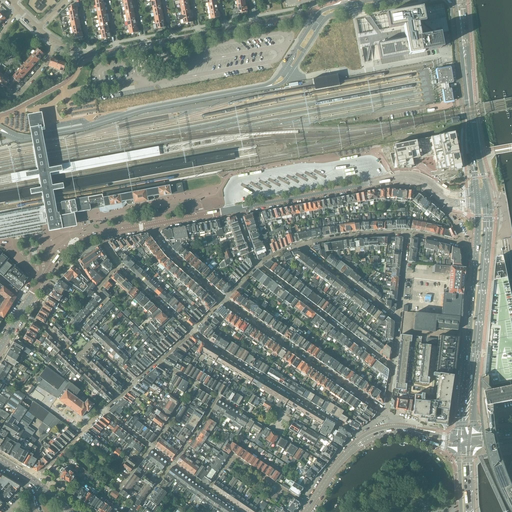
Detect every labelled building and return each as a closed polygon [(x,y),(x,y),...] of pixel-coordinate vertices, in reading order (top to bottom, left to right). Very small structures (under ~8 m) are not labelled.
[(444,3),(356,19),(364,62),(380,59),(380,60),(408,54),(409,56),(424,53),(423,51),(441,48),(449,47),(452,46),(449,31),(446,17),(444,3)] [(69,12),(77,11),(78,10),(77,5),(77,6),(76,4),(72,5),(72,6),(68,7),(69,12)] [(44,55),(38,49),(35,52),(41,58),(44,55)] [(35,52),(32,55),(39,60),(41,58),(35,52)] [(32,55),(30,58),(36,63),(39,60),(32,55)] [(30,58),(27,60),(34,66),(36,63),(30,58)] [(27,60),(25,63),(31,69),(34,66),(27,60)] [(25,63),(22,66),(29,72),(31,69),(25,63)] [(22,66),(20,69),(26,75),(29,72),(22,66)] [(444,88),(445,90),(443,90),(445,102),(452,101),(450,89),(449,89),(448,84),(453,83),(451,68),(436,70),(439,85),(442,85),(442,88),(444,88)] [(20,69),(17,72),(24,77),(26,75),(20,69)] [(17,72),(15,75),(21,80),(24,77),(17,72)] [(313,79),(314,85),(314,86),(314,88),(315,89),(315,90),(339,86),(339,85),(339,84),(339,83),(339,82),(339,81),(338,80),(337,74),(313,79)] [(21,80),(15,75),(10,81),(14,84),(16,81),(18,83),(21,80)] [(7,78),(1,85),(5,87),(9,90),(8,90),(12,93),(13,85),(14,84),(10,81),(7,78)] [(43,207),(48,231),(75,226),(73,213),(57,216),(55,205),(53,191),(64,189),(63,184),(52,186),(49,174),(62,171),(61,166),(49,169),(42,135),(41,132),(40,127),(43,127),(41,114),(27,116),(31,137),(37,171),(25,173),(26,178),(38,176),(40,188),(30,190),(31,195),(41,193),(43,207)] [(454,133),(394,145),(396,156),(398,167),(421,162),(434,173),(461,168),(454,133)] [(172,194),(182,192),(182,193),(183,192),(182,192),(181,185),(181,184),(176,185),(176,184),(175,185),(170,186),(170,185),(169,186),(164,187),(163,184),(157,185),(159,195),(159,197),(171,195),(171,194),(171,195),(172,194)] [(100,210),(101,210),(101,211),(102,211),(102,212),(103,212),(104,212),(105,212),(106,212),(107,212),(108,212),(108,211),(109,211),(109,210),(110,210),(122,207),(125,204),(126,203),(129,205),(134,204),(141,203),(148,202),(148,201),(153,200),(154,198),(154,196),(159,195),(157,185),(98,196),(98,198),(100,207),(100,208),(100,209),(100,210)] [(379,201),(380,190),(371,191),(373,202),(379,201)] [(374,203),(373,202),(371,191),(365,193),(367,201),(368,206),(374,205),(374,203)] [(423,197),(418,194),(413,201),(411,202),(415,206),(417,204),(423,197)] [(43,207),(45,218),(78,212),(84,211),(90,210),(90,209),(89,204),(88,200),(88,197),(61,203),(56,204),(56,205),(53,206),(53,209),(48,210),(47,206),(43,207)] [(423,197),(417,204),(415,206),(417,207),(419,209),(421,208),(427,200),(423,197)] [(98,198),(90,200),(92,211),(100,209),(100,208),(100,207),(98,198)] [(432,204),(427,200),(421,208),(416,213),(419,214),(423,209),(425,211),(431,204),(432,204)] [(436,207),(431,204),(425,211),(430,215),(435,208),(436,207)] [(42,219),(45,218),(43,207),(0,214),(0,233),(40,226),(39,220),(42,219)] [(286,216),(286,219),(292,218),(289,207),(284,208),(286,216)] [(435,208),(430,215),(427,217),(429,218),(432,215),(434,217),(435,217),(440,211),(435,208)] [(278,209),(273,210),(275,216),(276,221),(281,220),(281,217),(278,209)] [(273,210),(267,211),(270,217),(271,222),(271,223),(276,221),(275,216),(273,210)] [(266,223),(271,222),(267,211),(262,212),(262,213),(266,223)] [(444,215),(440,211),(435,217),(434,217),(432,219),(435,221),(437,218),(439,221),(442,217),(444,215)] [(262,217),(261,212),(255,213),(244,215),(243,217),(244,222),(255,219),(257,223),(258,227),(260,227),(265,225),(262,217)] [(415,230),(417,222),(418,215),(417,214),(416,214),(415,221),(412,221),(410,229),(415,230)] [(219,220),(222,227),(237,222),(237,221),(236,218),(235,217),(219,220)] [(217,220),(214,221),(216,232),(215,232),(217,239),(224,238),(223,234),(219,220),(217,221),(217,220)] [(315,220),(313,221),(314,225),(317,237),(321,236),(318,224),(316,225),(315,220)] [(435,234),(437,222),(435,221),(435,225),(431,224),(429,232),(429,233),(435,234)] [(239,226),(237,222),(222,227),(223,231),(226,230),(225,229),(230,227),(231,229),(239,226)] [(205,234),(203,223),(197,224),(199,235),(205,234)] [(296,224),(294,225),(296,232),(299,241),(303,240),(301,232),(300,229),(298,229),(296,224)] [(301,224),(299,225),(301,232),(303,240),(308,239),(306,231),(303,232),(301,227),(301,224)] [(180,240),(180,243),(183,243),(182,239),(188,238),(185,226),(172,229),(174,240),(174,241),(180,240)] [(260,227),(258,227),(248,231),(249,235),(261,231),(260,227)] [(445,230),(444,236),(445,236),(451,238),(455,236),(456,235),(452,227),(451,227),(452,228),(447,230),(445,230)] [(170,241),(170,239),(171,238),(171,241),(174,240),(172,229),(161,231),(160,233),(162,235),(167,242),(170,241)] [(242,235),(240,231),(232,234),(229,235),(225,236),(226,239),(233,236),(234,238),(238,236),(242,235)] [(266,234),(266,233),(262,234),(261,231),(249,235),(251,240),(253,239),(266,234)] [(290,231),(285,232),(288,244),(294,243),(290,232),(290,231)] [(292,231),(290,232),(294,243),(299,241),(296,232),(294,232),(292,231)] [(135,237),(133,239),(139,246),(143,243),(142,242),(143,242),(150,236),(148,233),(143,234),(138,235),(134,236),(135,237)] [(254,244),(261,242),(260,239),(267,236),(266,234),(253,239),(251,240),(252,244),(254,244)] [(135,248),(138,245),(133,239),(135,237),(134,236),(121,239),(128,249),(129,250),(134,246),(135,248)] [(280,249),(278,242),(276,242),(275,239),(274,239),(273,236),(271,237),(274,244),(276,251),(280,249)] [(154,241),(150,237),(143,242),(144,243),(146,246),(154,241)] [(274,244),(271,237),(267,239),(268,241),(270,240),(271,244),(269,244),(273,253),(276,251),(274,244)] [(115,241),(123,253),(128,249),(121,239),(119,240),(118,239),(117,239),(115,241)] [(245,244),(243,239),(240,241),(228,245),(229,249),(245,244)] [(108,243),(118,256),(119,258),(123,255),(122,255),(124,254),(123,253),(115,241),(114,240),(112,241),(111,241),(110,241),(110,240),(108,242),(108,243)] [(180,240),(174,241),(175,244),(171,247),(175,251),(183,243),(180,243),(180,240)] [(268,242),(267,240),(253,245),(254,250),(266,246),(265,243),(268,242)] [(157,245),(154,241),(146,247),(142,250),(141,251),(143,253),(141,254),(139,252),(139,253),(142,256),(145,254),(157,245)] [(342,241),(336,242),(338,252),(340,251),(341,256),(342,257),(344,258),(342,241)] [(185,245),(183,243),(175,251),(179,255),(185,249),(185,248),(183,247),(185,245)] [(179,255),(183,259),(189,252),(187,250),(191,246),(189,244),(185,248),(185,249),(179,255)] [(219,246),(220,249),(222,248),(226,260),(231,258),(227,244),(222,245),(219,246)] [(160,250),(157,245),(145,254),(142,256),(145,261),(153,255),(160,250)] [(93,251),(102,263),(107,258),(106,257),(107,257),(99,246),(97,246),(96,247),(96,249),(93,251)] [(268,251),(266,246),(254,250),(256,255),(268,251)] [(459,248),(452,247),(451,254),(449,254),(448,259),(448,260),(446,260),(446,264),(450,265),(450,263),(453,263),(452,265),(462,266),(460,250),(459,248)] [(248,253),(246,248),(238,251),(232,254),(233,258),(235,257),(234,255),(239,253),(240,256),(248,253)] [(164,255),(160,250),(153,255),(153,256),(152,257),(153,258),(155,257),(157,260),(164,255)] [(271,254),(271,253),(270,250),(268,251),(256,255),(258,260),(259,260),(266,256),(265,255),(268,253),(269,255),(271,254)] [(297,260),(298,258),(302,253),(299,250),(297,250),(291,252),(293,256),(294,255),(297,258),(296,259),(294,257),(294,258),(295,263),(297,260)] [(93,293),(94,292),(92,290),(96,286),(103,278),(99,274),(95,270),(97,269),(98,267),(100,266),(97,261),(99,260),(93,252),(92,251),(91,251),(90,252),(89,253),(87,255),(86,255),(84,256),(84,257),(81,259),(80,259),(79,260),(78,261),(82,267),(85,272),(88,277),(91,281),(92,282),(92,283),(92,284),(91,284),(90,286),(85,295),(88,298),(90,296),(93,293)] [(194,256),(189,252),(183,259),(188,263),(194,256)] [(192,266),(199,258),(197,256),(199,253),(197,252),(194,256),(188,263),(192,266)] [(290,253),(289,252),(282,255),(286,261),(288,263),(291,262),(290,259),(292,258),(293,258),(290,252),(290,253)] [(0,256),(0,269),(7,262),(9,259),(3,253),(0,256)] [(302,253),(298,258),(297,260),(299,261),(297,264),(298,266),(306,256),(302,253)] [(126,266),(133,257),(132,255),(129,258),(127,256),(126,255),(126,256),(124,254),(122,255),(123,255),(119,258),(122,262),(126,266)] [(164,255),(157,260),(153,262),(149,265),(151,267),(158,262),(160,264),(167,258),(164,254),(164,255)] [(250,258),(248,254),(241,257),(244,261),(251,268),(252,266),(252,265),(250,258)] [(326,260),(330,264),(336,256),(336,255),(334,256),(331,254),(326,260)] [(202,255),(199,258),(192,266),(196,270),(202,264),(199,261),(200,259),(201,259),(203,256),(202,255)] [(490,330),(489,342),(488,350),(488,354),(487,357),(486,375),(491,375),(492,378),(494,386),(510,382),(511,387),(511,386),(511,270),(510,255),(504,256),(503,257),(500,257),(497,258),(492,305),(491,318),(490,328),(490,330)] [(310,258),(306,256),(298,266),(299,268),(302,264),(304,265),(310,258)] [(336,256),(330,264),(335,267),(340,260),(342,257),(341,256),(340,256),(337,259),(336,258),(337,256),(336,256)] [(133,257),(126,266),(129,269),(137,261),(135,259),(133,257)] [(244,261),(241,257),(237,259),(236,260),(247,271),(251,268),(244,261)] [(107,258),(102,263),(100,264),(100,265),(105,269),(110,263),(110,262),(107,258)] [(171,261),(167,258),(160,264),(159,265),(160,266),(161,265),(165,268),(171,261)] [(313,261),(310,258),(304,265),(306,267),(302,273),(303,275),(313,261)] [(7,262),(0,269),(0,274),(3,276),(10,268),(12,266),(14,264),(9,259),(7,262)] [(232,259),(224,261),(226,268),(229,265),(233,261),(232,259)] [(269,270),(277,259),(275,261),(274,260),(272,262),(270,261),(264,264),(264,266),(269,270)] [(279,261),(277,259),(269,270),(273,272),(278,265),(280,263),(278,261),(279,261)] [(340,271),(348,260),(345,259),(342,263),(340,261),(335,268),(340,271)] [(196,270),(200,274),(209,264),(207,262),(207,261),(205,260),(202,264),(196,270)] [(247,271),(236,260),(233,263),(236,266),(244,274),(247,271)] [(346,266),(350,261),(348,260),(340,271),(344,274),(349,268),(346,266)] [(171,261),(165,268),(167,270),(166,271),(168,273),(169,272),(175,265),(171,261)] [(285,261),(284,261),(282,263),(282,264),(280,266),(278,265),(273,272),(276,275),(285,264),(286,262),(285,262),(285,261)] [(317,264),(313,261),(303,275),(305,276),(310,269),(312,271),(317,264)] [(110,263),(105,269),(109,272),(114,267),(110,263)] [(140,268),(135,264),(130,270),(134,273),(140,268)] [(200,274),(205,278),(211,271),(214,268),(209,264),(200,274)] [(234,267),(231,264),(230,266),(241,277),(244,274),(236,266),(234,267)] [(285,264),(276,275),(280,278),(288,268),(285,266),(286,265),(285,264)] [(318,264),(312,271),(314,273),(313,275),(313,274),(312,276),(310,278),(309,279),(311,281),(322,267),(318,264)] [(173,275),(179,268),(175,265),(169,272),(171,274),(170,275),(171,276),(171,277),(172,276),(173,275)] [(241,277),(230,266),(229,265),(226,268),(228,270),(229,268),(233,272),(231,274),(238,280),(241,277)] [(448,266),(447,266),(445,266),(435,265),(434,273),(450,274),(448,293),(444,293),(441,315),(459,317),(460,317),(462,295),(464,276),(465,268),(452,267),(450,266),(448,266)] [(3,276),(19,290),(23,286),(28,278),(16,266),(12,270),(10,268),(3,276)] [(63,276),(60,279),(85,295),(90,286),(88,283),(89,282),(90,282),(85,277),(85,278),(78,271),(79,271),(75,268),(73,266),(64,276),(63,276)] [(294,268),(293,266),(291,267),(292,267),(288,273),(286,271),(281,279),(284,281),(294,269),(294,268)] [(299,270),(297,266),(294,268),(294,269),(284,281),(288,284),(293,277),(291,275),(293,272),(294,272),(296,273),(297,272),(299,270)] [(325,270),(322,267),(311,281),(313,282),(318,275),(320,277),(325,270)] [(344,274),(348,277),(354,269),(352,267),(350,269),(349,268),(344,274)] [(134,273),(138,277),(144,271),(140,268),(134,273)] [(174,279),(175,281),(177,279),(183,272),(179,268),(173,275),(175,277),(174,279)] [(352,280),(356,283),(361,278),(367,270),(364,268),(359,275),(357,274),(352,280)] [(147,274),(144,271),(138,277),(142,281),(148,275),(150,273),(152,270),(150,269),(148,271),(147,274)] [(261,272),(257,269),(251,276),(253,277),(249,281),(252,283),(261,272)] [(348,277),(352,280),(357,274),(355,272),(356,270),(354,269),(348,277)] [(104,270),(99,274),(103,278),(108,273),(104,270)] [(225,276),(229,272),(227,270),(223,274),(221,272),(218,276),(210,283),(215,287),(225,276)] [(329,273),(325,270),(320,277),(322,278),(316,285),(318,286),(329,273)] [(113,280),(115,282),(122,276),(117,271),(110,279),(112,281),(113,280)] [(186,275),(183,272),(177,279),(179,280),(176,284),(177,285),(179,283),(180,281),(186,275)] [(218,276),(214,272),(206,279),(210,283),(218,276)] [(264,275),(261,272),(252,283),(253,284),(256,280),(259,282),(264,275)] [(299,274),(297,272),(296,273),(294,276),(294,277),(288,285),(292,287),(298,280),(296,278),(299,274)] [(325,281),(327,283),(332,276),(329,273),(318,286),(318,287),(320,288),(325,281)] [(146,284),(150,288),(156,282),(153,280),(158,275),(156,274),(152,279),(146,284)] [(368,275),(367,274),(362,279),(361,278),(356,283),(360,286),(364,281),(364,280),(368,275)] [(152,279),(148,275),(142,281),(146,284),(152,279)] [(186,275),(180,281),(179,283),(183,286),(184,285),(185,286),(191,279),(190,279),(190,278),(186,275)] [(233,277),(231,275),(226,279),(227,281),(226,282),(224,280),(227,277),(225,276),(215,287),(219,291),(233,277)] [(268,277),(264,275),(259,282),(260,283),(257,287),(259,289),(268,277)] [(327,283),(329,284),(326,287),(323,290),(324,290),(323,292),(325,293),(326,292),(336,278),(332,275),(332,276),(327,283)] [(360,286),(363,289),(368,283),(373,276),(371,275),(366,282),(364,281),(360,286)] [(126,280),(122,276),(115,282),(118,285),(117,285),(119,287),(126,280)] [(304,276),(300,281),(298,280),(292,287),(296,290),(305,278),(304,276)] [(238,281),(233,277),(219,291),(223,294),(224,294),(227,292),(238,281)] [(266,287),(271,280),(268,277),(259,289),(261,290),(264,286),(266,287)] [(303,284),(307,279),(305,278),(296,290),(299,293),(305,285),(303,284)] [(195,283),(191,279),(185,286),(187,288),(187,289),(188,290),(189,289),(195,283)] [(340,282),(337,279),(331,286),(333,287),(328,293),(330,295),(340,282)] [(58,280),(56,285),(68,293),(71,294),(74,289),(60,280),(58,281),(58,280)] [(122,288),(124,291),(131,284),(126,280),(119,287),(121,289),(122,288)] [(271,280),(266,287),(267,288),(263,293),(265,295),(266,294),(275,283),(271,280)] [(367,292),(373,283),(375,281),(373,280),(372,281),(369,285),(368,283),(363,289),(367,292)] [(103,286),(105,289),(105,288),(108,291),(112,286),(112,285),(108,281),(103,286)] [(240,294),(248,285),(249,284),(246,281),(229,298),(230,299),(234,302),(240,294)] [(156,282),(150,288),(154,292),(160,286),(156,282)] [(339,291),(344,284),(340,282),(330,295),(332,296),(337,290),(339,291)] [(379,283),(377,282),(375,284),(374,283),(373,283),(367,292),(371,294),(375,289),(379,283)] [(195,283),(189,289),(191,292),(191,293),(192,294),(193,293),(199,286),(195,283)] [(275,283),(266,294),(268,295),(271,291),(272,293),(278,285),(275,283)] [(316,288),(317,286),(313,283),(312,285),(304,296),(307,299),(313,292),(313,291),(311,290),(313,286),(316,288)] [(0,317),(2,320),(4,318),(16,297),(0,284),(0,317)] [(131,284),(124,291),(127,293),(126,294),(128,295),(135,288),(131,284)] [(160,286),(154,292),(158,295),(168,285),(167,284),(163,289),(160,286)] [(242,301),(248,292),(250,290),(253,287),(249,284),(248,285),(250,287),(248,289),(246,291),(243,296),(240,294),(234,302),(237,305),(238,306),(242,301)] [(312,285),(310,284),(308,287),(306,286),(300,293),(304,296),(312,285)] [(337,302),(348,287),(344,284),(339,291),(336,294),(338,296),(338,297),(337,297),(337,298),(335,296),(333,299),(335,300),(336,301),(337,302)] [(67,295),(68,293),(56,285),(53,289),(53,290),(64,297),(65,295),(67,295)] [(168,293),(165,291),(169,287),(168,285),(158,295),(162,299),(168,293)] [(281,288),(278,285),(272,293),(269,297),(271,299),(272,297),(274,294),(276,295),(281,288)] [(203,290),(199,286),(193,293),(195,295),(195,296),(196,298),(197,297),(203,290)] [(378,291),(380,289),(382,289),(382,286),(379,288),(377,290),(375,289),(371,294),(374,297),(378,291)] [(348,287),(337,302),(339,303),(344,295),(346,297),(351,290),(348,287)] [(105,289),(102,292),(109,299),(112,295),(108,291),(105,288),(105,289)] [(135,288),(128,295),(128,296),(132,300),(140,292),(135,288)] [(285,291),(281,288),(276,295),(278,297),(275,300),(273,298),(272,300),(276,303),(277,301),(285,291)] [(321,290),(320,288),(319,289),(319,288),(316,292),(315,294),(313,292),(307,299),(312,302),(321,290)] [(243,309),(248,312),(251,308),(257,299),(259,296),(261,293),(257,289),(251,297),(243,309)] [(64,297),(53,290),(52,293),(51,293),(50,295),(50,296),(61,303),(62,300),(66,303),(68,299),(64,297)] [(208,294),(203,290),(197,297),(199,299),(197,302),(195,304),(198,307),(201,303),(201,302),(208,294)] [(321,290),(312,302),(316,306),(322,297),(319,295),(322,291),(321,290)] [(346,304),(355,293),(351,290),(346,297),(348,298),(344,303),(346,304)] [(168,293),(162,299),(166,303),(176,293),(174,291),(170,295),(168,293)] [(285,291),(277,301),(278,302),(281,299),(283,301),(288,293),(285,291)] [(240,307),(243,309),(251,297),(248,295),(249,293),(248,292),(242,301),(238,306),(240,307)] [(90,296),(93,298),(98,304),(102,300),(97,294),(95,296),(93,295),(94,294),(93,293),(90,296)] [(142,294),(140,293),(130,303),(132,305),(136,301),(138,304),(145,297),(145,296),(143,294),(142,294)] [(180,295),(177,293),(176,294),(178,295),(177,296),(175,298),(173,297),(167,303),(170,306),(180,295)] [(330,296),(326,293),(325,295),(327,297),(324,300),(323,299),(317,306),(320,309),(330,296),(329,296),(330,296)] [(355,293),(346,304),(345,306),(346,307),(349,304),(351,305),(353,302),(358,295),(355,293)] [(208,294),(201,302),(201,303),(205,306),(205,307),(207,308),(209,310),(216,303),(216,301),(208,294)] [(290,305),(295,298),(289,294),(282,304),(283,304),(284,303),(288,306),(289,304),(290,305)] [(179,302),(178,301),(181,298),(182,298),(183,298),(180,295),(170,306),(173,309),(179,302)] [(352,312),(362,298),(359,295),(358,295),(353,302),(355,304),(353,307),(352,306),(350,310),(352,312)] [(98,304),(93,298),(90,301),(86,296),(84,298),(89,302),(94,308),(98,304)] [(332,301),(333,299),(330,296),(320,309),(324,311),(329,304),(328,302),(330,299),(332,301)] [(45,303),(53,308),(62,313),(64,314),(65,312),(57,307),(59,304),(49,297),(48,298),(47,300),(45,303)] [(147,299),(145,297),(138,304),(142,307),(149,301),(149,300),(148,299),(147,299)] [(290,305),(289,304),(288,306),(287,306),(289,307),(291,308),(291,309),(290,309),(288,312),(290,313),(299,301),(295,298),(290,305)] [(362,298),(352,312),(354,313),(357,310),(356,309),(358,306),(361,308),(366,301),(362,298)] [(186,301),(184,299),(183,300),(184,300),(181,304),(179,302),(173,309),(176,312),(178,310),(186,301)] [(260,304),(257,302),(259,300),(257,299),(251,308),(248,312),(249,313),(252,315),(257,308),(260,304)] [(109,300),(105,304),(110,309),(113,307),(114,309),(116,307),(114,306),(109,300)] [(252,315),(258,319),(267,305),(269,302),(267,300),(266,302),(264,301),(260,307),(261,307),(259,309),(257,308),(252,315)] [(336,301),(335,300),(331,305),(329,304),(324,311),(327,314),(336,302),(336,301)] [(391,300),(389,300),(386,300),(386,302),(382,302),(382,303),(389,309),(390,308),(391,300)] [(152,303),(149,301),(142,307),(139,311),(140,312),(142,310),(142,311),(144,309),(147,312),(148,311),(154,306),(154,304),(153,303),(152,303)] [(186,301),(178,310),(176,312),(179,314),(185,308),(184,306),(188,302),(186,301)] [(299,301),(293,308),(295,309),(293,312),(292,312),(291,314),(293,316),(302,304),(299,301)] [(356,315),(360,318),(370,304),(367,301),(361,308),(363,310),(362,312),(360,314),(358,313),(356,315)] [(87,304),(84,302),(83,304),(91,311),(94,308),(89,302),(87,304)] [(338,303),(336,302),(327,314),(330,317),(336,309),(334,308),(338,303)] [(53,308),(45,303),(44,304),(44,305),(42,308),(50,313),(53,308)] [(113,312),(110,309),(105,304),(101,308),(107,314),(109,311),(112,314),(113,312)] [(189,305),(201,317),(205,314),(198,308),(196,309),(191,304),(189,305)] [(302,304),(293,316),(296,318),(297,316),(296,315),(299,312),(300,313),(305,306),(302,304)] [(335,320),(344,307),(340,304),(336,311),(331,317),(335,320)] [(374,307),(370,304),(360,318),(364,321),(365,319),(363,318),(367,313),(369,314),(374,307)] [(155,305),(154,306),(148,311),(150,312),(145,317),(147,319),(149,316),(158,309),(157,307),(155,305)] [(192,314),(198,320),(201,317),(189,305),(187,308),(188,310),(189,309),(193,312),(192,314)] [(222,306),(221,306),(212,315),(214,318),(212,320),(210,318),(209,320),(219,328),(223,322),(230,312),(222,306)] [(296,318),(300,321),(304,316),(309,309),(305,306),(300,313),(302,314),(300,317),(298,316),(296,318)] [(86,316),(90,312),(85,307),(81,311),(86,316)] [(335,320),(338,323),(344,316),(342,314),(343,313),(343,314),(347,309),(344,307),(335,320)] [(374,307),(369,314),(370,315),(368,319),(368,318),(365,323),(367,324),(377,310),(374,307)] [(39,312),(39,313),(47,318),(50,313),(42,308),(41,310),(40,310),(39,312)] [(107,314),(101,308),(97,312),(105,320),(106,318),(104,316),(107,314)] [(159,310),(158,309),(149,316),(153,320),(161,312),(161,311),(160,310),(159,310)] [(264,309),(260,315),(258,319),(263,322),(269,313),(264,309)] [(312,311),(309,309),(304,316),(305,317),(302,322),(303,323),(312,311)] [(198,320),(192,314),(190,315),(184,310),(183,311),(186,314),(188,316),(195,323),(198,320)] [(377,310),(367,324),(369,325),(374,318),(376,320),(381,313),(377,310)] [(79,324),(83,320),(77,315),(74,311),(73,312),(72,313),(74,315),(76,316),(74,319),(79,324)] [(81,311),(77,315),(83,320),(86,316),(81,311)] [(316,314),(312,311),(303,323),(307,325),(308,324),(306,323),(308,320),(310,321),(316,314)] [(104,321),(105,320),(97,312),(94,316),(99,321),(101,319),(104,321)] [(169,319),(161,312),(153,320),(150,323),(151,324),(147,327),(152,334),(166,321),(169,319)] [(235,315),(230,312),(223,322),(228,325),(235,315)] [(286,312),(282,317),(286,321),(288,318),(291,315),(286,312)] [(338,323),(342,325),(351,313),(350,312),(348,314),(346,317),(344,316),(338,323)] [(342,325),(345,328),(350,322),(351,321),(349,319),(353,314),(351,312),(351,313),(342,325)] [(47,318),(39,313),(38,315),(37,316),(36,317),(36,318),(44,323),(47,318)] [(269,313),(263,322),(268,326),(274,316),(269,313)] [(377,324),(379,325),(386,316),(382,313),(377,319),(380,321),(377,324)] [(458,330),(459,317),(441,315),(415,313),(413,330),(434,332),(435,329),(458,330)] [(320,318),(316,314),(310,322),(313,324),(312,326),(312,325),(310,327),(312,329),(315,325),(320,318)] [(75,328),(79,324),(74,319),(70,315),(69,317),(72,320),(70,323),(75,328)] [(232,329),(239,318),(235,315),(228,325),(232,329)] [(94,316),(90,320),(95,325),(99,321),(94,316)] [(195,323),(188,316),(184,319),(191,326),(193,326),(195,323)] [(274,316),(268,326),(273,329),(279,320),(274,316)] [(359,319),(356,316),(355,317),(357,318),(354,323),(352,321),(346,329),(350,331),(359,319)] [(386,316),(380,324),(394,325),(394,323),(393,322),(386,316)] [(244,322),(239,318),(232,329),(237,332),(244,322)] [(283,336),(290,326),(287,324),(288,322),(290,319),(288,318),(286,321),(283,325),(278,333),(283,336)] [(296,318),(292,323),(293,324),(290,327),(290,326),(283,336),(285,337),(284,337),(288,340),(290,341),(298,328),(300,326),(302,323),(300,321),(296,318)] [(325,321),(320,318),(315,325),(319,328),(325,321)] [(361,320),(359,319),(350,331),(353,334),(359,327),(357,326),(359,322),(360,323),(361,320)] [(86,324),(92,329),(94,327),(96,330),(98,328),(95,325),(90,320),(86,324)] [(211,323),(207,320),(198,330),(198,331),(201,334),(211,323)] [(64,325),(61,329),(60,328),(59,330),(59,331),(57,333),(56,334),(61,338),(66,332),(63,330),(63,328),(65,326),(65,327),(69,323),(67,321),(64,325)] [(329,324),(325,321),(319,328),(323,332),(325,329),(329,324)] [(185,334),(188,331),(178,322),(177,323),(175,325),(185,334)] [(249,325),(244,322),(237,332),(242,335),(249,325)] [(278,333),(283,325),(279,322),(273,330),(278,333)] [(30,328),(37,333),(40,335),(43,330),(33,323),(32,324),(31,325),(31,326),(30,328)] [(52,330),(56,334),(57,333),(59,331),(59,330),(60,328),(61,329),(64,325),(63,324),(61,326),(59,326),(56,323),(52,330)] [(185,334),(175,325),(174,323),(173,324),(176,328),(175,330),(182,336),(185,334)] [(207,339),(216,327),(211,323),(201,334),(207,339)] [(366,325),(363,323),(359,327),(353,334),(357,337),(366,325)] [(92,329),(86,324),(82,328),(88,333),(92,329)] [(333,327),(329,324),(325,329),(323,332),(327,335),(333,327)] [(95,340),(108,326),(106,325),(104,327),(102,326),(92,337),(95,340)] [(248,338),(254,329),(249,325),(243,335),(248,338)] [(369,327),(366,325),(357,337),(361,340),(366,333),(364,331),(366,328),(367,329),(369,327)] [(72,326),(66,332),(61,338),(65,343),(66,341),(68,339),(68,340),(71,338),(70,337),(73,334),(77,331),(72,326)] [(109,327),(108,326),(95,340),(98,343),(105,336),(103,334),(109,327)] [(169,335),(176,342),(179,339),(168,329),(166,327),(165,328),(169,332),(167,334),(169,335)] [(179,339),(182,336),(175,330),(173,327),(171,329),(169,327),(168,329),(179,339)] [(289,341),(294,344),(304,331),(306,328),(304,327),(301,330),(298,328),(290,341),(289,341)] [(37,333),(30,328),(29,329),(28,330),(28,331),(26,334),(28,335),(34,339),(37,333)] [(337,331),(334,328),(327,336),(326,336),(326,337),(328,339),(330,336),(331,337),(330,339),(331,339),(337,331)] [(372,329),(370,328),(361,340),(365,343),(371,336),(369,334),(372,329)] [(173,344),(176,342),(169,335),(167,337),(159,329),(158,330),(161,333),(173,344)] [(254,329),(248,338),(244,343),(249,347),(249,346),(252,343),(253,341),(252,341),(259,332),(258,332),(257,330),(254,329)] [(113,333),(101,346),(104,349),(111,342),(109,340),(116,332),(115,331),(113,333)] [(218,335),(219,332),(218,331),(216,334),(214,333),(210,341),(213,343),(218,335)] [(220,331),(219,332),(218,335),(213,343),(217,345),(222,338),(219,336),(222,332),(220,331)] [(309,335),(304,331),(294,344),(300,348),(306,340),(305,340),(309,335)] [(341,334),(337,331),(331,339),(329,341),(331,343),(332,341),(334,339),(335,340),(334,342),(335,342),(341,334)] [(105,336),(98,343),(101,346),(113,333),(112,332),(107,337),(105,336)] [(263,335),(259,332),(252,341),(253,341),(257,344),(263,335)] [(170,347),(173,344),(161,333),(159,334),(163,338),(161,339),(170,347)] [(378,334),(376,333),(373,337),(371,336),(365,343),(369,346),(378,334)] [(23,339),(25,340),(31,344),(34,339),(26,334),(25,336),(24,336),(24,337),(24,338),(23,339)] [(66,341),(65,343),(69,346),(75,341),(73,339),(73,337),(74,335),(73,334),(70,337),(71,338),(68,340),(68,339),(66,341)] [(167,350),(170,347),(163,341),(161,342),(153,334),(152,335),(153,336),(167,350)] [(217,345),(221,348),(225,340),(227,336),(228,335),(226,334),(223,338),(222,338),(217,345)] [(345,337),(341,334),(335,342),(333,345),(334,346),(338,342),(340,344),(345,337)] [(379,335),(378,334),(369,346),(372,348),(378,341),(376,339),(377,337),(378,337),(379,335)] [(45,347),(46,348),(49,345),(51,342),(51,343),(53,341),(54,340),(49,335),(46,339),(44,342),(46,344),(46,345),(45,347)] [(196,344),(199,341),(193,335),(192,335),(189,338),(195,344),(196,344)] [(263,335),(257,344),(262,348),(268,338),(263,335)] [(454,375),(458,338),(438,335),(434,372),(454,375)] [(104,349),(107,351),(119,339),(120,337),(119,336),(118,337),(115,340),(113,343),(111,342),(104,349)] [(164,353),(167,350),(153,336),(151,338),(156,343),(156,342),(158,344),(156,346),(164,353)] [(221,348),(224,350),(231,339),(227,336),(225,340),(221,348)] [(413,396),(414,396),(414,395),(420,395),(421,394),(424,394),(424,395),(424,398),(426,398),(426,396),(429,396),(432,396),(434,376),(433,376),(433,373),(434,373),(437,346),(421,344),(421,337),(411,336),(411,340),(406,339),(406,341),(405,346),(405,351),(404,357),(403,362),(403,368),(402,373),(402,378),(401,384),(400,390),(398,389),(398,390),(398,393),(413,396)] [(338,349),(340,351),(349,340),(345,337),(340,344),(341,345),(338,349)] [(385,339),(383,337),(380,340),(381,340),(380,342),(378,341),(372,348),(376,351),(385,339)] [(196,344),(195,344),(189,338),(185,341),(196,350),(197,348),(194,346),(196,344)] [(306,341),(301,349),(306,352),(311,344),(314,340),(312,338),(310,341),(309,343),(306,341)] [(376,351),(379,354),(385,346),(383,345),(387,340),(385,338),(376,351)] [(383,357),(388,360),(390,361),(392,347),(392,344),(392,342),(392,340),(392,339),(389,339),(385,338),(387,340),(389,341),(385,346),(379,354),(383,357)] [(107,351),(110,355),(117,347),(115,345),(121,340),(119,339),(107,351)] [(262,348),(267,351),(273,342),(269,339),(262,348)] [(306,352),(310,355),(317,346),(320,341),(318,339),(314,346),(311,344),(306,352)] [(22,345),(21,344),(21,343),(17,341),(15,340),(13,345),(24,352),(29,355),(31,351),(24,347),(24,346),(22,345)] [(50,347),(52,349),(58,343),(54,340),(53,341),(51,343),(51,342),(49,345),(46,348),(47,349),(49,347),(50,347)] [(340,351),(344,354),(353,343),(349,340),(340,351)] [(117,347),(110,355),(114,357),(126,344),(127,342),(126,341),(121,346),(119,349),(117,347)] [(156,346),(155,347),(149,341),(148,343),(149,344),(161,355),(164,353),(156,346)] [(196,350),(185,341),(182,344),(186,347),(189,350),(191,349),(194,352),(196,350)] [(225,350),(230,353),(235,344),(231,342),(225,350)] [(268,352),(271,355),(273,352),(278,345),(273,342),(267,351),(265,353),(264,356),(266,357),(268,354),(267,354),(268,352)] [(58,343),(52,349),(55,352),(53,355),(55,356),(62,348),(58,343)] [(205,345),(201,343),(197,350),(200,353),(205,345)] [(353,343),(344,354),(348,357),(349,354),(348,353),(349,351),(351,352),(352,353),(357,346),(353,343)] [(126,344),(114,357),(117,360),(123,353),(122,351),(124,349),(124,348),(127,345),(126,344)] [(155,361),(158,358),(150,351),(149,353),(144,347),(145,346),(143,344),(140,347),(147,354),(155,361)] [(158,358),(161,355),(149,344),(147,345),(152,350),(150,351),(158,358)] [(188,352),(189,350),(182,344),(178,348),(186,353),(189,355),(190,354),(188,352)] [(230,353),(234,356),(239,347),(235,344),(230,353)] [(13,345),(10,350),(17,355),(22,357),(23,355),(22,355),(24,352),(13,345)] [(91,354),(94,351),(96,353),(98,351),(92,345),(87,352),(92,357),(93,356),(91,354)] [(208,348),(205,345),(200,353),(204,355),(208,348)] [(282,348),(278,345),(273,352),(277,355),(282,348)] [(320,362),(325,354),(322,352),(326,346),(325,345),(323,347),(321,350),(320,351),(315,358),(320,362)] [(315,358),(320,351),(316,348),(318,346),(317,346),(316,348),(310,355),(315,358)] [(352,353),(351,352),(349,354),(348,357),(350,358),(352,355),(354,357),(361,349),(357,346),(352,353)] [(144,356),(151,364),(155,361),(147,354),(146,352),(140,347),(137,351),(140,353),(141,351),(144,354),(142,355),(144,356)] [(120,363),(123,366),(129,359),(128,357),(129,356),(134,350),(133,348),(132,350),(120,363)] [(186,353),(178,348),(174,351),(183,356),(190,360),(191,359),(184,355),(186,353)] [(212,350),(208,348),(204,355),(208,357),(212,350)] [(245,350),(240,348),(235,356),(239,359),(245,350)] [(276,357),(280,361),(287,351),(282,348),(277,355),(276,357)] [(123,353),(117,360),(120,363),(132,350),(131,349),(126,354),(124,352),(123,353)] [(361,349),(354,357),(352,360),(354,361),(357,357),(359,359),(364,351),(361,349)] [(10,350),(6,355),(18,363),(21,358),(17,355),(10,350)] [(212,350),(208,357),(211,359),(216,352),(212,350)] [(245,350),(239,359),(244,362),(249,353),(245,350)] [(56,362),(57,363),(60,360),(60,359),(62,357),(63,358),(64,356),(65,355),(61,351),(55,357),(57,359),(57,360),(56,362)] [(174,351),(171,354),(181,360),(182,358),(189,363),(190,361),(183,357),(183,356),(174,351)] [(291,354),(287,351),(281,360),(279,362),(280,362),(278,364),(277,365),(280,367),(280,366),(282,368),(285,363),(291,354)] [(368,355),(364,351),(359,359),(356,363),(358,364),(361,360),(363,361),(368,355)] [(91,358),(92,357),(87,352),(81,357),(87,363),(90,360),(88,358),(89,356),(91,358)] [(211,359),(215,362),(219,354),(216,352),(211,359)] [(325,365),(333,354),(331,352),(328,356),(325,354),(320,362),(323,364),(325,365)] [(69,358),(65,354),(65,355),(64,356),(63,358),(62,357),(60,359),(60,360),(57,363),(58,365),(60,363),(61,363),(63,364),(69,358)] [(171,354),(167,358),(176,363),(177,361),(181,363),(182,361),(181,360),(171,354)] [(285,363),(290,366),(296,357),(291,354),(285,363)] [(330,368),(335,361),(332,359),(335,355),(333,354),(325,365),(330,368)] [(6,355),(4,360),(18,369),(24,373),(25,371),(26,370),(27,368),(18,363),(6,355)] [(216,362),(221,364),(225,357),(220,355),(216,362)] [(249,365),(253,357),(249,355),(245,362),(249,365)] [(253,367),(257,370),(261,362),(259,361),(262,356),(260,355),(257,360),(253,367)] [(372,358),(368,355),(362,362),(364,364),(362,367),(364,369),(364,368),(372,358)] [(151,364),(144,356),(140,360),(139,359),(139,360),(140,361),(139,361),(140,361),(147,368),(151,364)] [(144,370),(147,368),(140,361),(138,363),(132,357),(131,358),(144,370)] [(221,364),(225,367),(229,360),(225,357),(221,364)] [(249,365),(253,367),(257,360),(253,357),(249,365)] [(296,357),(290,366),(295,370),(301,361),(296,357)] [(73,362),(69,358),(63,364),(65,366),(65,368),(63,369),(64,370),(64,371),(68,367),(69,367),(70,365),(70,364),(71,363),(72,363),(73,362)] [(141,373),(144,370),(131,358),(128,361),(130,363),(131,362),(135,366),(134,367),(141,373)] [(164,362),(173,367),(176,363),(167,358),(164,360),(164,362)] [(335,372),(340,364),(338,362),(339,360),(337,358),(335,361),(330,368),(331,369),(331,370),(335,372)] [(376,360),(372,358),(364,368),(366,369),(368,366),(371,368),(376,360)] [(88,364),(92,368),(93,367),(94,367),(95,365),(97,363),(100,360),(99,359),(97,361),(96,361),(94,359),(88,364)] [(4,360),(1,364),(13,371),(15,373),(18,369),(4,360)] [(96,372),(101,366),(100,364),(100,363),(101,361),(100,360),(97,363),(95,365),(94,367),(93,367),(92,368),(96,372)] [(225,367),(229,369),(233,363),(229,360),(225,367)] [(295,370),(300,373),(306,364),(301,361),(295,370)] [(372,369),(375,372),(381,364),(377,361),(370,370),(371,371),(372,369)] [(71,372),(77,365),(73,362),(72,363),(71,363),(70,364),(70,365),(69,367),(68,367),(64,371),(64,370),(60,374),(63,377),(69,370),(71,372)] [(257,370),(261,372),(266,365),(261,362),(257,370)] [(335,372),(340,375),(346,366),(341,362),(340,364),(335,372)] [(132,368),(126,363),(125,365),(137,376),(141,373),(134,367),(133,367),(132,368)] [(182,367),(176,363),(173,367),(183,373),(185,369),(182,367)] [(238,365),(233,363),(229,369),(233,372),(238,365)] [(1,364),(0,366),(0,369),(10,376),(13,371),(1,364)] [(184,373),(187,375),(193,366),(189,364),(184,373)] [(270,377),(274,371),(277,366),(274,364),(273,365),(275,367),(273,370),(270,368),(266,375),(270,377)] [(311,368),(306,364),(300,373),(301,374),(298,379),(300,380),(301,381),(304,376),(305,377),(311,368)] [(379,376),(385,367),(381,364),(375,372),(378,374),(376,377),(377,378),(379,376)] [(71,377),(72,378),(76,374),(78,372),(77,372),(79,370),(80,370),(81,369),(77,365),(71,372),(73,373),(73,375),(71,377)] [(137,376),(125,365),(122,368),(125,370),(126,369),(129,371),(127,373),(133,379),(134,379),(137,376)] [(169,371),(158,365),(155,369),(168,377),(170,379),(174,374),(171,373),(169,375),(167,374),(169,371)] [(238,365),(233,372),(238,375),(242,368),(238,365)] [(261,372),(266,375),(270,367),(266,365),(261,372)] [(345,379),(350,371),(347,369),(349,366),(348,365),(340,376),(345,379)] [(105,370),(108,367),(107,366),(105,368),(103,368),(101,366),(96,372),(100,375),(101,374),(101,375),(103,373),(103,372),(105,370)] [(187,375),(191,377),(196,368),(193,366),(187,375)] [(40,383),(37,386),(45,391),(46,390),(49,392),(49,393),(57,398),(65,387),(69,383),(47,367),(46,367),(39,377),(40,377),(42,379),(41,382),(40,383)] [(100,375),(104,379),(109,373),(107,372),(107,370),(109,368),(108,367),(105,370),(103,372),(103,373),(101,375),(101,374),(100,375)] [(379,376),(382,378),(382,379),(381,381),(386,385),(388,371),(388,369),(385,367),(379,376)] [(191,377),(195,380),(200,371),(196,368),(191,377)] [(238,375),(242,377),(246,370),(242,368),(238,375)] [(310,379),(316,371),(311,368),(305,377),(304,376),(301,381),(302,381),(307,384),(308,382),(304,379),(307,376),(310,379)] [(0,375),(7,379),(10,381),(12,377),(10,376),(0,369),(0,375)] [(166,379),(168,377),(155,369),(151,372),(157,376),(161,378),(162,376),(166,379)] [(345,379),(350,382),(355,374),(352,372),(353,370),(352,369),(350,371),(345,379)] [(76,374),(72,378),(73,379),(75,377),(77,377),(78,379),(84,373),(80,370),(79,370),(77,372),(78,372),(76,374)] [(242,377),(246,380),(250,373),(246,370),(242,377)] [(282,375),(278,382),(282,384),(286,378),(284,377),(287,372),(285,370),(284,373),(282,375)] [(195,380),(198,382),(204,373),(200,371),(195,380)] [(316,371),(310,379),(309,380),(310,381),(314,383),(320,374),(316,371)] [(83,379),(87,382),(92,376),(87,372),(79,380),(81,381),(83,379)] [(147,375),(159,383),(160,381),(156,378),(157,376),(151,372),(147,375)] [(274,380),(278,382),(282,375),(284,373),(282,372),(280,375),(278,373),(274,380)] [(115,374),(114,373),(112,375),(111,375),(109,373),(104,379),(108,383),(108,382),(110,379),(111,380),(113,378),(112,378),(115,374)] [(207,375),(204,373),(198,382),(202,384),(207,375)] [(250,373),(246,380),(251,382),(255,375),(250,373)] [(359,389),(366,393),(372,384),(369,382),(373,376),(369,373),(366,377),(367,378),(359,389)] [(448,415),(448,412),(448,411),(450,397),(454,376),(439,373),(439,374),(434,373),(433,373),(433,376),(434,376),(437,377),(438,377),(438,381),(435,401),(423,400),(424,395),(420,395),(419,396),(414,396),(412,415),(419,416),(419,419),(426,420),(426,423),(434,423),(440,424),(441,424),(441,425),(444,428),(445,427),(446,428),(449,426),(448,425),(449,424),(447,422),(447,421),(448,421),(448,420),(447,420),(447,419),(448,419),(448,418),(449,417),(449,416),(448,415)] [(117,375),(115,374),(112,378),(113,378),(111,380),(110,379),(108,382),(108,383),(112,386),(117,381),(115,379),(115,377),(117,375)] [(282,384),(286,387),(290,380),(292,375),(291,374),(288,379),(286,378),(282,384)] [(325,377),(320,374),(314,383),(311,386),(313,388),(317,383),(319,385),(320,385),(325,377)] [(357,376),(355,374),(350,382),(354,385),(359,377),(360,376),(358,375),(357,376)] [(157,384),(158,382),(147,375),(144,378),(152,384),(154,382),(157,384)] [(178,377),(174,375),(169,383),(171,384),(169,388),(171,389),(178,377)] [(202,384),(205,386),(210,378),(211,377),(207,375),(202,384)] [(286,387),(289,389),(293,382),(296,378),(292,375),(290,380),(286,387)] [(87,387),(88,388),(91,385),(93,383),(93,382),(94,381),(95,381),(96,380),(92,376),(87,382),(89,384),(89,385),(87,387)] [(251,383),(256,385),(260,379),(256,376),(251,383)] [(182,379),(178,377),(171,389),(172,390),(175,386),(177,387),(182,379)] [(324,388),(330,381),(325,377),(320,385),(319,385),(316,390),(317,390),(321,386),(324,388)] [(359,377),(354,385),(359,389),(366,378),(364,377),(362,379),(359,377)] [(511,386),(511,387),(494,390),(482,377),(482,408),(484,434),(485,443),(486,447),(488,453),(482,456),(482,455),(478,457),(503,511),(507,511),(484,459),(488,456),(490,460),(490,461),(494,474),(500,489),(507,504),(511,511),(511,482),(510,477),(507,469),(502,453),(499,442),(499,441),(497,433),(497,429),(495,419),(495,409),(494,405),(511,401),(511,386)] [(159,394),(161,391),(161,389),(144,378),(140,382),(154,391),(159,394)] [(205,386),(209,388),(214,380),(210,378),(205,386)] [(182,379),(177,387),(176,388),(174,392),(176,393),(178,390),(180,391),(186,381),(182,379)] [(256,385),(260,388),(264,381),(260,379),(256,385)] [(289,389),(293,392),(297,385),(300,380),(298,379),(295,383),(293,382),(289,389)] [(94,389),(100,383),(96,380),(95,381),(94,381),(93,382),(93,383),(91,385),(88,388),(89,389),(91,387),(92,387),(94,389)] [(112,386),(115,390),(121,384),(117,380),(117,381),(112,386)] [(214,380),(209,388),(213,391),(218,382),(214,380)] [(300,380),(297,385),(293,392),(297,394),(301,387),(299,386),(301,383),(302,381),(301,381),(300,380)] [(180,391),(177,396),(180,399),(189,384),(186,381),(180,391)] [(260,388),(264,391),(268,384),(264,381),(260,388)] [(335,384),(330,381),(324,388),(321,393),(323,394),(325,391),(324,391),(326,389),(329,392),(335,384)] [(370,397),(377,387),(380,383),(378,381),(375,386),(373,384),(372,384),(366,393),(370,397)] [(0,395),(7,400),(5,403),(15,411),(19,405),(23,407),(27,410),(30,406),(22,401),(26,396),(18,390),(15,392),(3,384),(0,382),(0,395)] [(59,400),(76,413),(82,417),(86,411),(88,412),(88,411),(90,409),(93,405),(94,404),(88,400),(87,400),(84,397),(81,400),(77,397),(76,398),(74,397),(79,390),(72,384),(69,382),(69,383),(65,387),(57,398),(57,399),(58,398),(59,399),(59,400)] [(153,393),(154,391),(140,382),(137,385),(148,392),(149,390),(153,393)] [(103,387),(100,383),(94,389),(96,391),(96,392),(94,394),(96,395),(99,392),(101,390),(100,390),(102,388),(103,387)] [(222,385),(218,383),(214,391),(217,393),(222,385)] [(301,387),(297,394),(301,396),(305,390),(303,388),(305,385),(306,384),(304,383),(301,387)] [(121,384),(115,390),(118,393),(124,387),(121,384)] [(264,391),(269,393),(273,386),(268,384),(264,391)] [(378,395),(382,390),(385,386),(383,384),(379,389),(377,387),(370,397),(375,400),(378,395)] [(149,396),(151,394),(137,385),(133,388),(142,394),(143,392),(147,394),(147,395),(149,396)] [(226,387),(222,385),(217,393),(221,395),(226,387)] [(340,388),(335,385),(327,397),(329,398),(331,395),(334,397),(335,395),(340,388)] [(269,393),(273,396),(277,389),(273,386),(269,393)] [(302,397),(306,399),(310,392),(313,388),(308,386),(307,387),(310,389),(308,391),(306,390),(302,397)] [(383,404),(385,393),(386,387),(385,386),(382,390),(384,392),(382,394),(380,396),(378,395),(375,400),(382,405),(383,404)] [(107,391),(103,387),(102,388),(100,390),(101,390),(99,392),(96,395),(97,396),(99,395),(100,395),(102,396),(107,391)] [(198,389),(195,387),(184,403),(188,406),(192,399),(198,389)] [(221,395),(224,397),(229,389),(226,387),(221,395)] [(144,398),(145,396),(142,394),(133,388),(130,391),(138,397),(140,395),(144,398)] [(306,399),(310,402),(314,395),(312,394),(314,391),(315,389),(313,388),(310,392),(306,399)] [(345,391),(340,388),(335,395),(334,397),(332,400),(334,401),(337,397),(340,399),(345,391)] [(202,391),(198,389),(192,399),(194,400),(192,402),(195,404),(197,400),(202,391)] [(224,397),(228,399),(233,391),(229,389),(224,397)] [(273,396),(277,398),(281,392),(277,389),(273,396)] [(393,409),(395,409),(398,393),(398,390),(393,390),(392,398),(390,409),(391,409),(393,410),(393,409)] [(102,397),(105,400),(111,394),(107,391),(102,396),(102,397)] [(201,402),(206,393),(202,391),(197,400),(195,404),(197,405),(199,401),(201,402)] [(228,399),(232,402),(237,393),(233,391),(228,399)] [(350,395),(345,391),(340,399),(337,403),(339,404),(341,402),(340,401),(341,399),(345,402),(350,395)] [(129,392),(126,395),(136,403),(139,406),(141,403),(138,400),(139,399),(136,397),(129,392)] [(276,405),(278,407),(286,394),(281,392),(277,398),(279,400),(276,405)] [(209,395),(206,393),(201,402),(198,407),(199,408),(202,403),(204,404),(209,395)] [(232,402),(235,404),(240,395),(237,393),(232,402)] [(311,402),(315,405),(322,395),(319,393),(317,397),(315,396),(311,402)] [(413,396),(398,393),(395,409),(396,410),(397,410),(398,410),(403,411),(404,411),(405,411),(406,411),(411,412),(413,396)] [(111,394),(105,400),(108,403),(114,397),(111,394)] [(179,401),(168,394),(166,398),(176,405),(179,401)] [(286,394),(278,407),(280,408),(283,402),(286,404),(290,397),(286,394)] [(136,403),(126,395),(122,398),(130,404),(132,403),(135,405),(136,403)] [(213,397),(209,395),(204,404),(206,405),(204,408),(203,407),(201,409),(205,411),(208,406),(213,397)] [(240,395),(235,404),(239,406),(244,398),(240,395)] [(250,408),(257,397),(253,395),(248,403),(250,404),(248,407),(250,408)] [(324,396),(322,395),(315,405),(320,407),(324,401),(322,399),(324,396)] [(355,398),(350,395),(343,404),(347,407),(344,411),(343,411),(341,415),(344,416),(349,408),(348,408),(355,398)] [(176,405),(166,398),(165,397),(164,400),(167,402),(166,404),(174,410),(176,405)] [(250,408),(248,411),(250,413),(254,406),(256,408),(259,402),(263,405),(266,400),(262,398),(261,400),(257,397),(250,408)] [(285,412),(287,413),(295,400),(291,397),(287,404),(289,406),(285,412)] [(320,408),(325,411),(330,403),(331,401),(331,400),(330,401),(327,400),(328,398),(326,397),(320,408)] [(130,404),(122,398),(119,402),(127,408),(131,405),(130,404)] [(360,401),(355,398),(348,408),(349,408),(350,409),(351,407),(355,409),(360,401)] [(222,403),(218,400),(211,412),(215,414),(222,403)] [(293,408),(295,409),(299,402),(295,400),(287,413),(289,414),(293,408)] [(336,403),(331,400),(331,401),(330,403),(325,411),(330,413),(334,406),(334,405),(336,403)] [(264,406),(267,408),(265,412),(269,414),(271,410),(274,405),(267,401),(264,406)] [(127,408),(119,402),(115,405),(123,411),(127,408)] [(162,403),(159,402),(158,404),(171,413),(174,410),(166,404),(165,404),(163,402),(162,404),(161,404),(162,403)] [(294,417),(296,418),(304,405),(299,402),(295,409),(298,411),(294,417)] [(376,413),(361,402),(358,405),(357,407),(361,410),(372,417),(373,418),(376,413)] [(216,415),(213,420),(215,422),(216,420),(225,405),(222,403),(215,414),(216,415)] [(171,413),(158,404),(157,406),(162,410),(161,412),(169,417),(171,413)] [(184,404),(180,411),(183,414),(188,406),(184,404)] [(13,414),(11,417),(15,420),(15,421),(18,423),(19,422),(20,421),(21,419),(24,415),(27,410),(23,407),(19,405),(15,411),(14,412),(13,411),(11,413),(13,414)] [(123,411),(115,405),(111,408),(120,415),(123,411)] [(190,405),(189,406),(195,410),(203,415),(205,411),(201,409),(199,408),(198,407),(195,405),(194,407),(190,405)] [(216,420),(217,421),(219,418),(221,419),(222,418),(228,407),(225,405),(216,420)] [(301,413),(304,415),(308,408),(304,405),(296,418),(298,419),(301,413)] [(330,413),(334,416),(340,406),(340,405),(339,406),(338,408),(334,406),(330,413)] [(339,419),(341,415),(343,411),(345,409),(340,406),(334,416),(339,419)] [(228,407),(222,418),(225,420),(232,409),(228,407)] [(120,420),(123,417),(120,415),(111,408),(109,410),(109,412),(120,420)] [(304,415),(308,417),(312,410),(308,408),(304,415)] [(155,414),(166,421),(169,417),(161,412),(156,409),(154,411),(152,412),(151,413),(154,415),(155,414)] [(189,409),(188,410),(192,413),(200,419),(203,415),(195,410),(193,412),(189,409)] [(235,411),(232,409),(225,420),(223,424),(222,426),(223,427),(227,421),(228,422),(235,411)] [(1,410),(0,411),(0,415),(6,419),(9,415),(1,410)] [(188,410),(187,412),(191,415),(190,417),(198,422),(200,419),(192,413),(188,410)] [(308,417),(312,420),(317,413),(312,410),(308,417)] [(360,415),(369,420),(370,420),(372,417),(369,416),(361,410),(358,414),(360,415)] [(129,427),(137,417),(140,412),(139,411),(133,418),(130,416),(125,424),(129,427)] [(175,419),(174,421),(178,424),(179,421),(183,414),(180,411),(175,419)] [(238,412),(235,411),(228,422),(228,423),(231,424),(238,412)] [(147,416),(161,428),(165,423),(154,415),(151,413),(150,412),(147,416)] [(242,415),(238,412),(231,424),(230,425),(231,425),(234,428),(237,424),(242,415)] [(369,420),(360,415),(358,414),(357,413),(356,413),(353,412),(353,413),(354,414),(353,416),(364,422),(366,423),(368,420),(369,420)] [(49,413),(42,422),(52,430),(60,421),(56,417),(49,413)] [(312,420),(317,422),(321,415),(317,413),(312,420)] [(347,418),(349,416),(346,413),(344,416),(341,415),(339,419),(345,423),(345,422),(347,418)] [(32,420),(24,415),(21,419),(20,421),(28,427),(33,420),(32,420)] [(104,415),(101,419),(114,429),(117,425),(109,419),(104,416),(104,415)] [(245,417),(242,415),(237,424),(238,425),(236,428),(233,433),(235,435),(245,417)] [(321,415),(317,422),(321,425),(325,418),(321,415)] [(361,427),(364,422),(353,416),(352,415),(350,416),(355,419),(353,422),(360,426),(361,427)] [(184,416),(183,417),(196,425),(198,422),(190,417),(189,419),(184,416)] [(16,427),(18,423),(15,421),(15,420),(11,417),(8,422),(6,421),(2,429),(1,429),(0,430),(0,445),(8,433),(12,436),(16,434),(20,429),(16,427)] [(137,417),(129,427),(133,430),(140,420),(140,419),(137,417)] [(187,422),(186,424),(194,429),(196,425),(183,417),(182,419),(187,422)] [(249,419),(245,417),(235,435),(237,436),(242,427),(244,428),(249,419)] [(216,423),(208,418),(206,422),(214,427),(217,429),(218,429),(220,431),(221,431),(222,430),(215,425),(216,423)] [(246,431),(248,432),(254,421),(250,418),(246,426),(248,427),(246,431)] [(105,428),(107,426),(112,431),(114,429),(101,419),(97,422),(105,428)] [(140,435),(151,421),(149,419),(146,423),(144,422),(143,423),(136,432),(140,435)] [(331,421),(326,419),(319,431),(320,429),(321,430),(320,433),(323,435),(331,421)] [(140,420),(133,430),(136,432),(143,423),(140,420)] [(185,425),(183,427),(192,432),(194,429),(186,424),(180,420),(179,422),(185,425)] [(299,421),(297,420),(296,422),(295,423),(293,422),(289,429),(293,431),(299,421)] [(360,426),(350,420),(348,424),(357,430),(358,429),(360,426)] [(20,421),(19,422),(18,423),(16,427),(20,429),(24,432),(32,437),(32,436),(35,432),(28,427),(20,421)] [(153,422),(151,421),(140,435),(144,438),(151,427),(150,426),(153,422)] [(299,421),(293,431),(297,434),(301,427),(298,425),(300,421),(299,421)] [(335,425),(335,424),(331,421),(323,435),(325,436),(327,434),(329,435),(327,437),(327,438),(333,429),(335,425)] [(108,436),(111,433),(105,428),(97,422),(94,425),(108,436)] [(214,427),(206,422),(203,425),(212,430),(218,435),(219,433),(216,431),(213,429),(214,427)] [(259,424),(256,422),(249,433),(253,435),(259,424)] [(174,426),(177,428),(181,430),(189,436),(192,432),(183,427),(182,428),(176,424),(174,426)] [(259,424),(253,435),(256,437),(263,426),(259,424)] [(302,437),(307,429),(304,427),(306,425),(304,424),(298,434),(301,436),(299,439),(300,440),(302,437)] [(94,425),(91,429),(99,434),(100,433),(106,437),(108,436),(94,425)] [(115,435),(121,428),(117,425),(112,432),(115,435)] [(218,435),(203,425),(201,429),(209,434),(210,432),(219,438),(220,436),(218,435)] [(151,443),(161,429),(158,426),(155,430),(147,441),(151,443)] [(263,426),(256,437),(254,440),(253,442),(256,443),(259,438),(265,428),(263,426)] [(69,428),(67,427),(63,430),(72,438),(76,434),(69,428)] [(147,441),(155,430),(151,427),(144,438),(147,441)] [(115,435),(119,437),(124,431),(121,428),(115,435)] [(186,439),(189,436),(181,430),(177,428),(176,429),(177,430),(176,432),(178,434),(186,439)] [(262,435),(266,437),(266,438),(271,431),(266,428),(262,435)] [(337,430),(336,431),(337,431),(337,432),(338,432),(347,437),(348,436),(349,437),(350,437),(351,435),(351,434),(350,433),(341,428),(339,430),(338,429),(337,430)] [(24,432),(20,429),(16,434),(12,436),(2,452),(9,456),(21,437),(24,432)] [(103,438),(90,429),(87,433),(97,441),(99,439),(103,442),(103,441),(105,440),(103,438)] [(186,439),(178,434),(176,432),(173,429),(171,431),(177,435),(176,437),(184,443),(186,439)] [(208,436),(209,434),(201,429),(199,432),(211,440),(212,441),(214,439),(208,436)] [(302,437),(306,439),(311,431),(307,429),(302,437)] [(338,432),(337,432),(337,431),(336,431),(334,429),(332,432),(331,434),(336,436),(344,442),(347,437),(338,432)] [(60,434),(69,442),(72,438),(63,430),(60,434)] [(128,433),(124,431),(119,437),(116,441),(120,443),(122,440),(128,433)] [(275,433),(271,431),(266,438),(265,439),(267,440),(265,445),(267,447),(275,433)] [(306,439),(310,442),(315,433),(311,431),(306,439)] [(21,437),(25,439),(14,458),(17,460),(28,442),(32,437),(24,432),(21,437)] [(206,439),(210,442),(211,440),(199,432),(197,436),(205,441),(206,439)] [(12,436),(8,433),(0,445),(0,450),(2,452),(12,436)] [(97,441),(87,433),(81,438),(105,455),(115,461),(118,457),(114,453),(107,448),(97,441)] [(128,433),(122,440),(126,443),(131,436),(128,433)] [(275,433),(267,447),(269,448),(272,443),(274,445),(279,436),(275,433)] [(315,433),(310,442),(314,444),(315,444),(317,440),(320,436),(315,433)] [(60,434),(56,437),(65,445),(69,442),(60,434)] [(158,449),(162,452),(170,441),(168,439),(170,440),(173,436),(170,434),(164,441),(158,449)] [(333,441),(334,442),(333,442),(334,442),(341,446),(344,442),(336,436),(331,434),(330,436),(328,438),(330,439),(330,440),(331,440),(333,441)] [(155,446),(158,449),(164,441),(163,440),(165,436),(163,435),(161,439),(155,446)] [(135,439),(131,436),(126,443),(130,445),(135,439)] [(205,441),(197,436),(194,439),(206,447),(208,449),(210,451),(211,449),(203,443),(205,441)] [(338,447),(333,444),(334,442),(333,442),(334,442),(331,440),(330,440),(329,441),(325,438),(320,436),(317,440),(329,448),(335,452),(338,447)] [(25,439),(21,437),(9,456),(14,458),(25,439)] [(56,437),(52,441),(61,449),(65,445),(56,437)] [(170,441),(162,452),(165,454),(171,446),(174,443),(177,439),(174,437),(172,441),(172,442),(170,441)] [(285,439),(281,437),(276,445),(278,446),(275,451),(278,452),(285,439)] [(138,441),(135,439),(130,445),(133,448),(138,441)] [(192,442),(200,448),(201,446),(205,449),(206,447),(194,439),(192,442)] [(289,442),(285,439),(278,452),(280,453),(282,449),(284,449),(289,442)] [(224,448),(222,450),(228,455),(231,451),(231,450),(232,450),(232,451),(235,453),(239,447),(232,442),(230,445),(227,443),(229,441),(227,440),(223,447),(224,448)] [(329,448),(317,440),(315,444),(314,444),(312,447),(321,453),(330,459),(330,458),(331,458),(335,452),(329,448)] [(61,449),(52,441),(49,444),(58,452),(61,449)] [(133,448),(136,450),(141,443),(138,441),(133,448)] [(174,449),(168,457),(172,459),(183,444),(180,441),(177,445),(174,449)] [(18,461),(22,463),(28,454),(33,445),(28,442),(17,460),(18,461)] [(45,442),(41,446),(46,449),(44,451),(47,454),(49,452),(54,456),(57,453),(45,442)] [(200,448),(192,442),(189,446),(192,448),(197,451),(199,453),(200,451),(202,452),(203,451),(200,448)] [(144,446),(141,443),(136,450),(139,453),(144,446)] [(171,446),(165,454),(168,457),(174,449),(177,445),(174,443),(171,446)] [(295,446),(290,443),(285,451),(287,453),(286,455),(288,456),(295,446)] [(22,463),(27,466),(31,458),(32,457),(33,455),(36,451),(35,450),(37,448),(33,445),(28,454),(22,463)] [(299,448),(295,446),(288,456),(290,457),(291,455),(294,457),(299,448)] [(239,447),(235,453),(234,454),(239,457),(243,450),(239,447)] [(213,448),(212,449),(226,459),(229,456),(220,451),(219,452),(213,448)] [(304,451),(299,448),(293,458),(298,461),(299,459),(302,455),(304,451)] [(217,455),(216,457),(224,463),(226,459),(212,449),(211,450),(212,450),(212,451),(217,455)] [(248,452),(243,450),(239,457),(243,460),(248,452)] [(314,455),(327,463),(330,459),(321,453),(317,450),(315,453),(314,455)] [(44,451),(42,452),(45,456),(50,460),(55,456),(54,456),(49,452),(47,454),(44,451)] [(154,453),(151,451),(142,462),(143,463),(144,462),(147,463),(148,461),(154,453)] [(248,452),(243,460),(247,462),(252,455),(248,452)] [(157,456),(154,453),(148,461),(150,462),(146,467),(148,468),(157,456)] [(177,463),(180,465),(188,454),(187,453),(184,456),(182,455),(177,463)] [(190,455),(188,454),(180,465),(183,468),(189,460),(188,459),(190,455)] [(122,459),(133,468),(136,463),(125,455),(122,459)] [(209,455),(207,456),(222,466),(224,463),(216,457),(215,459),(209,455)] [(252,455),(247,462),(251,465),(256,458),(252,455)] [(31,458),(27,466),(30,468),(31,469),(37,459),(38,457),(37,457),(36,456),(35,459),(32,457),(31,458)] [(40,460),(39,461),(44,466),(50,460),(45,456),(42,459),(42,458),(40,460)] [(160,458),(157,456),(148,468),(150,469),(153,465),(155,466),(160,458)] [(183,468),(187,470),(192,462),(194,461),(192,460),(194,458),(192,456),(189,460),(183,468)] [(321,469),(325,465),(314,457),(312,456),(309,460),(311,461),(311,462),(321,469)] [(164,461),(160,458),(155,466),(156,467),(154,470),(156,471),(164,461)] [(212,462),(211,464),(219,469),(222,466),(209,458),(208,459),(212,462)] [(260,461),(256,458),(251,465),(255,468),(260,461)] [(44,466),(39,461),(37,459),(31,469),(37,472),(39,470),(44,466)] [(187,470),(190,473),(198,461),(197,460),(194,464),(192,462),(187,470)] [(121,465),(130,472),(133,468),(124,461),(121,465)] [(167,463),(164,461),(156,471),(157,472),(160,470),(161,471),(167,463)] [(190,473),(193,475),(199,467),(197,466),(200,462),(198,461),(190,473)] [(260,461),(255,468),(260,471),(265,464),(260,461)] [(194,476),(198,478),(207,485),(209,485),(217,473),(219,469),(211,464),(209,462),(205,468),(201,466),(194,476)] [(318,473),(321,469),(311,462),(309,465),(305,462),(304,465),(310,468),(311,468),(318,473)] [(265,464),(260,471),(264,474),(269,467),(265,464)] [(282,471),(271,464),(269,467),(264,474),(275,481),(282,471)] [(168,481),(170,482),(178,471),(175,469),(172,467),(166,475),(171,478),(168,481)] [(311,481),(317,474),(310,468),(308,470),(304,467),(303,469),(301,468),(300,468),(298,471),(298,473),(300,475),(304,477),(305,475),(311,481)] [(60,478),(61,480),(62,481),(64,481),(65,480),(69,483),(72,479),(75,475),(72,474),(73,473),(69,471),(69,472),(65,469),(64,469),(62,468),(60,471),(62,473),(63,473),(60,478)] [(174,480),(175,482),(181,474),(178,471),(170,482),(171,484),(174,480)] [(133,474),(130,478),(137,483),(140,479),(138,477),(133,474)] [(175,482),(179,484),(185,476),(181,474),(175,482)] [(0,479),(0,485),(1,485),(4,488),(9,483),(17,490),(21,486),(3,475),(0,479)] [(141,480),(145,483),(152,488),(155,484),(144,475),(141,480)] [(222,482),(223,480),(225,476),(223,475),(219,482),(216,480),(211,487),(216,490),(221,482),(222,482)] [(303,477),(301,476),(297,483),(300,485),(302,486),(306,489),(310,482),(311,481),(305,475),(304,477),(303,477)] [(179,484),(181,486),(187,478),(185,476),(179,484)] [(137,483),(130,478),(128,482),(134,487),(137,483)] [(181,486),(186,489),(191,481),(187,478),(181,486)] [(82,488),(81,488),(85,483),(81,480),(71,494),(76,497),(82,488)] [(169,483),(164,480),(160,486),(164,489),(169,483)] [(301,492),(304,488),(302,487),(290,480),(288,484),(291,487),(301,492)] [(186,489),(189,491),(194,483),(191,481),(186,489)] [(233,482),(231,481),(227,487),(225,486),(220,493),(224,496),(233,482)] [(134,487),(128,482),(125,486),(131,490),(134,487)] [(223,483),(222,482),(221,482),(216,490),(220,493),(225,486),(223,485),(225,483),(223,483)] [(235,484),(233,482),(224,496),(228,499),(233,491),(231,490),(231,489),(235,484)] [(92,487),(85,483),(81,488),(82,488),(82,489),(76,497),(82,501),(92,488),(92,487)] [(152,488),(145,483),(143,487),(149,491),(152,488)] [(198,485),(194,483),(189,491),(192,494),(198,485)] [(298,497),(301,492),(291,487),(290,489),(284,484),(282,486),(298,497)] [(5,491),(10,497),(16,491),(10,485),(5,491)] [(192,494),(196,496),(201,488),(198,485),(192,494)] [(125,486),(122,490),(128,494),(131,496),(134,492),(131,490),(125,486)] [(140,490),(146,495),(149,491),(143,487),(140,490)] [(158,488),(157,490),(164,496),(167,492),(160,487),(158,489),(158,488)] [(205,490),(201,488),(196,496),(199,498),(205,490)] [(122,490),(119,494),(125,498),(128,494),(122,490)] [(140,490),(137,494),(144,499),(146,495),(140,490)] [(156,492),(155,494),(162,499),(164,496),(157,490),(155,492),(156,492)] [(208,492),(205,490),(199,498),(202,500),(208,492)] [(10,497),(5,491),(0,495),(0,497),(5,502),(10,497)] [(82,501),(86,504),(92,495),(94,493),(92,491),(90,494),(88,493),(82,501)] [(235,493),(233,491),(228,499),(232,502),(238,493),(236,492),(235,493)] [(202,500),(198,507),(199,509),(201,507),(200,507),(202,505),(203,506),(206,503),(211,495),(208,492),(202,500)] [(240,495),(238,493),(232,502),(236,504),(241,497),(239,496),(240,495)] [(137,494),(135,497),(141,502),(144,499),(137,494)] [(153,495),(152,496),(159,502),(162,499),(155,494),(154,495),(153,495)] [(95,498),(92,495),(86,504),(89,506),(95,498)] [(206,503),(209,505),(215,497),(211,495),(206,503)] [(103,511),(110,504),(107,502),(110,498),(108,496),(98,511),(99,511),(103,511)] [(159,502),(152,496),(151,498),(150,500),(157,505),(159,502)] [(138,506),(139,505),(141,502),(135,497),(131,502),(138,506)] [(209,505),(213,507),(218,499),(215,497),(209,505)] [(244,499),(241,497),(236,504),(241,507),(246,499),(244,498),(244,499)] [(95,498),(89,506),(92,508),(98,500),(95,498)] [(300,503),(293,498),(290,502),(292,503),(297,507),(298,505),(299,505),(300,504),(300,503)] [(213,507),(216,509),(221,501),(218,499),(213,507)] [(248,500),(246,499),(241,507),(245,510),(250,503),(247,501),(248,500)] [(102,503),(98,500),(92,508),(96,511),(97,510),(102,503)] [(148,500),(142,507),(148,511),(157,511),(160,509),(148,500)] [(110,511),(115,507),(112,505),(114,502),(112,501),(110,504),(103,511),(110,511)] [(218,511),(219,511),(225,504),(221,501),(216,509),(214,511),(218,511)] [(138,507),(132,503),(125,511),(134,511),(135,510),(138,507)] [(252,504),(250,503),(245,510),(247,511),(249,511),(255,505),(253,503),(252,504)]
